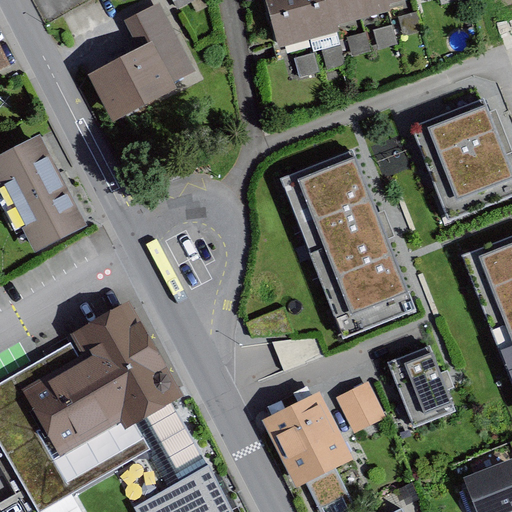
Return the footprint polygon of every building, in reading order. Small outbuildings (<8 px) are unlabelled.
[(204,0),(170,0),(177,13),(204,0)] [(297,0),(264,0),(279,52),(310,43),(297,0)] [(325,0),(297,0),(310,43),(335,36),(334,31),(325,0)] [(351,0),(325,0),(334,31),(358,24),(351,0)] [(382,0),(351,0),(358,24),(387,16),(385,10),(382,0)] [(414,0),(382,0),(385,10),(415,1),(414,0)] [(135,52),(84,78),(110,127),(175,93),(171,86),(196,73),(160,4),(121,25),(135,52)] [(86,231),(38,138),(0,157),(0,193),(34,258),(86,231)] [(473,205),(314,270),(345,346),(374,334),(380,349),(510,296),(473,205)] [(129,307),(71,340),(75,347),(86,367),(27,400),(61,461),(121,428),(125,435),(135,429),(183,403),(129,307)] [(511,326),(449,349),(472,409),(511,394),(511,326)] [(389,363),(416,428),(457,412),(430,346),(389,363)] [(86,367),(75,347),(0,389),(0,453),(32,511),(50,511),(150,454),(135,429),(125,435),(121,428),(61,461),(27,400),(86,367)] [(368,388),(336,403),(353,440),(385,425),(368,388)] [(317,396),(262,424),(298,494),(353,466),(317,396)] [(511,417),(482,430),(492,453),(511,445),(511,417)] [(511,511),(511,468),(511,466),(467,483),(477,511),(511,511)] [(235,511),(230,500),(203,511),(235,511)]
